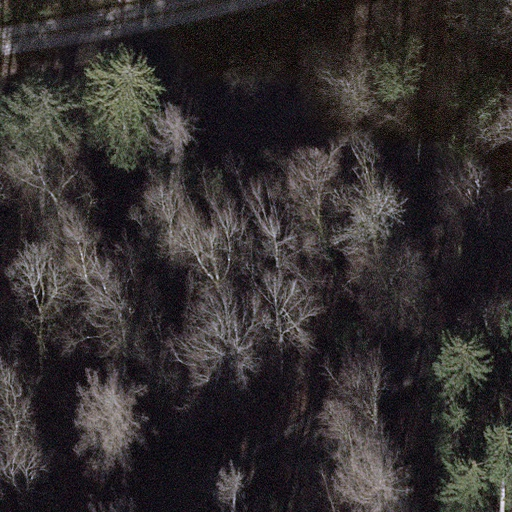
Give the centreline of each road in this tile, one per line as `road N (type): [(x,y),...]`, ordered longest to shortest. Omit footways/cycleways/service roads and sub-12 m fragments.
road 1 (track): [(176,511),(511,317)]
road 2 (track): [(218,0),(0,40)]
